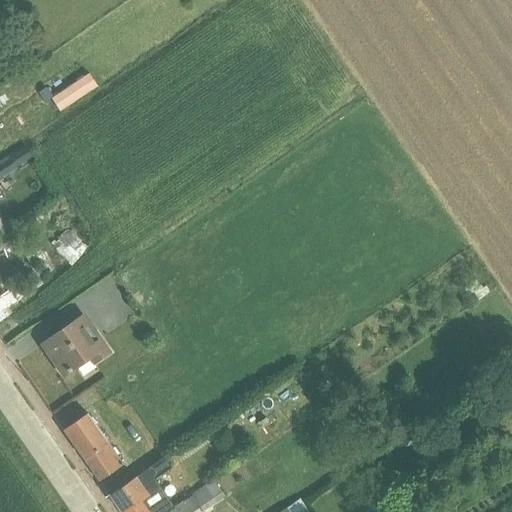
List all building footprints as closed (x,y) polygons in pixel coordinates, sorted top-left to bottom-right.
[(50,108),(90,86),(81,71),(41,94),(50,108)] [(0,179),(33,158),(26,148),(10,158),(8,157),(0,162),(0,179)] [(60,223),(42,239),(61,261),(79,245),(60,223)] [(7,236),(0,240),(0,266),(0,267),(19,254),(7,236)] [(477,280),(464,289),(474,304),(490,293),(486,287),(483,289),(477,280)] [(0,297),(9,291),(4,283),(0,285),(0,297)] [(9,291),(0,297),(0,322),(29,303),(21,292),(14,297),(9,291)] [(58,357),(52,360),(64,377),(88,359),(94,367),(112,354),(85,315),(47,342),(58,357)] [(58,357),(47,342),(42,345),(52,360),(58,357)] [(392,396),(404,389),(399,379),(387,386),(392,396)] [(87,414),(64,431),(100,482),(124,465),(87,414)] [(410,427),(399,442),(419,453),(428,436),(410,427)] [(511,450),(500,459),(507,469),(511,465),(511,450)] [(120,511),(126,511),(161,489),(154,479),(174,465),(169,457),(110,496),(120,511)] [(185,503),(171,511),(195,511),(200,509),(202,511),(203,511),(225,498),(215,483),(185,503)] [(161,489),(126,511),(171,511),(185,503),(178,493),(168,500),(161,489)] [(308,511),(300,500),(282,511),(308,511)]
